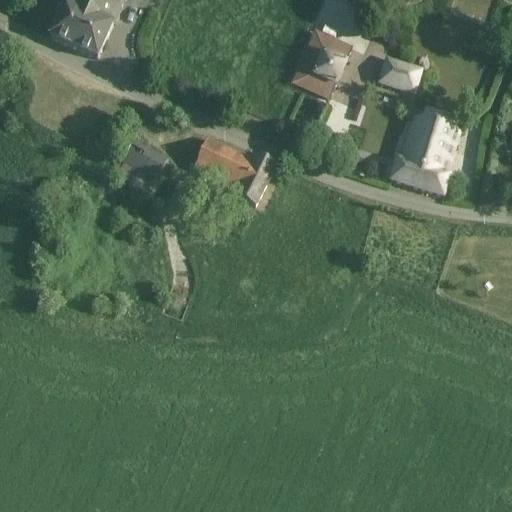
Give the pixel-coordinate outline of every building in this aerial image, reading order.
[(67,0),(65,4),(49,39),(98,61),(114,25),(114,26),(125,0),(67,0)] [(317,34),(293,85),(330,102),(353,51),(317,34)] [(386,60),(377,86),(414,98),(423,72),(386,60)] [(444,200),(451,177),(448,177),(461,131),(413,118),(401,162),(397,160),(390,184),(444,200)] [(136,137),(127,133),(115,155),(124,160),(113,180),(143,198),(144,196),(153,201),(160,188),(155,185),(169,162),(133,143),(136,137)] [(276,167),(256,157),(254,163),(208,141),(193,171),(239,193),(236,199),(256,209),(276,167)]
